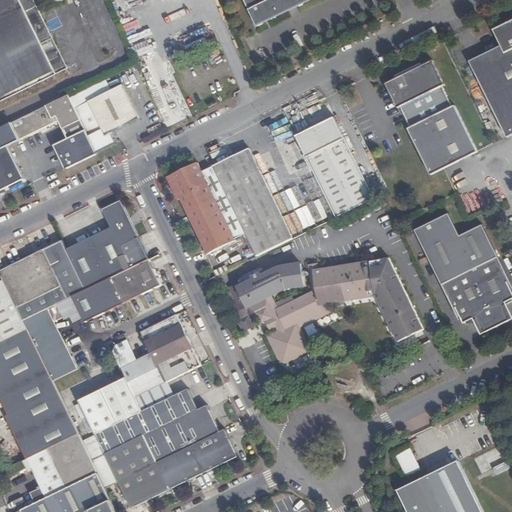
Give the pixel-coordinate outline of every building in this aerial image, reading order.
[(0,0),(0,95),(59,67),(27,0),(0,0)] [(244,0),(254,21),(298,0),(244,0)] [(476,59),(509,129),(511,127),(511,23),(500,29),(508,44),(476,59)] [(432,172),(445,167),(480,151),(458,103),(455,104),(446,84),(439,68),(436,64),(432,63),(428,64),(427,61),(426,58),(401,70),(402,73),(403,76),(401,77),(400,79),(398,81),(398,83),(398,85),(398,87),(405,103),(413,124),(411,125),(432,172)] [(397,107),(405,103),(398,87),(398,85),(398,83),(398,81),(400,79),(401,77),(403,76),(402,73),(385,82),(397,107)] [(105,93),(99,80),(71,95),(76,106),(105,93)] [(117,87),(105,93),(76,106),(83,120),(96,148),(107,143),(104,137),(134,122),(117,87)] [(76,106),(71,95),(52,103),(60,120),(60,121),(64,129),(83,120),(76,106)] [(60,120),(52,103),(12,122),(20,138),(60,120)] [(267,119),(269,125),(287,119),(285,113),(267,119)] [(305,129),(340,212),(372,196),(332,116),(305,129)] [(98,153),(96,148),(83,120),(64,129),(60,131),(64,140),(55,145),(66,168),(98,153)] [(20,138),(12,122),(0,127),(0,188),(6,185),(24,177),(9,144),(20,138)] [(295,134),(335,214),(340,212),(305,129),(295,134)] [(233,230),(244,254),(279,236),(235,144),(201,160),(202,162),(233,230)] [(223,235),(190,168),(185,158),(156,171),(160,179),(159,182),(161,187),(164,188),(168,195),(171,194),(197,248),(200,247),(223,235)] [(225,234),(233,230),(202,162),(190,168),(223,235),(225,234)] [(104,222),(59,244),(79,286),(102,275),(125,263),(115,241),(131,233),(113,196),(95,205),(104,222)] [(505,308),(507,307),(511,304),(511,286),(498,258),(483,225),(460,236),(449,214),(414,231),(440,287),(458,323),(460,321),(462,325),(465,323),(467,326),(474,323),(476,322),(482,334),(484,333),(485,335),(509,323),(508,321),(510,320),(505,308)] [(227,240),(225,234),(223,235),(200,247),(202,252),(227,240)] [(10,304),(16,318),(43,305),(53,300),(66,293),(79,286),(59,244),(55,235),(37,244),(55,281),(10,304)] [(0,262),(0,282),(10,304),(55,281),(37,244),(0,262)] [(360,257),(364,291),(386,338),(412,326),(379,254),(360,257)] [(153,280),(141,255),(125,263),(102,275),(115,299),(153,280)] [(318,297),(364,291),(360,257),(311,263),(307,264),(308,276),(303,276),(305,288),(268,305),(261,292),(279,284),(294,282),(291,260),(275,262),(266,265),(251,273),(249,270),(242,274),(244,276),(231,283),(229,279),(218,284),(226,300),(220,303),(226,317),(236,312),(238,317),(245,314),(247,320),(252,317),(256,326),(264,322),(266,328),(257,334),(270,360),(299,346),(288,323),(286,318),(319,302),(318,297)] [(203,265),(205,270),(217,264),(215,259),(203,265)] [(301,260),(303,276),(308,276),(307,264),(311,263),(311,259),(301,260)] [(66,293),(77,318),(115,299),(102,275),(79,286),(66,293)] [(0,336),(21,327),(16,318),(10,304),(0,282),(0,336)] [(43,305),(50,319),(59,314),(53,300),(43,305)] [(319,302),(286,318),(288,323),(321,306),(319,302)] [(16,318),(21,327),(32,349),(58,338),(50,319),(43,305),(16,318)] [(240,321),(238,317),(236,312),(226,317),(231,326),(240,321)] [(476,322),(474,323),(481,337),(485,335),(484,333),(482,334),(476,322)] [(315,324),(307,327),(309,336),(318,333),(315,324)] [(0,418),(20,461),(39,452),(72,436),(68,429),(47,380),(32,349),(21,327),(0,336),(0,409),(0,410),(0,418)] [(158,385),(193,368),(178,338),(174,340),(168,329),(138,344),(143,354),(158,385)] [(32,349),(47,380),(72,368),(58,338),(32,349)] [(130,399),(158,385),(143,354),(114,368),(120,379),(129,399),(130,399)] [(366,376),(368,381),(377,377),(380,375),(378,371),(374,372),(366,376)] [(73,401),(83,421),(129,399),(120,379),(73,401)] [(327,388),(338,391),(343,386),(326,381),(327,388)] [(136,439),(201,407),(200,405),(193,409),(182,389),(136,411),(130,399),(129,399),(83,421),(88,431),(73,438),(81,454),(85,464),(136,439)] [(213,432),(201,407),(136,439),(163,492),(172,487),(174,490),(178,488),(176,485),(232,458),(228,450),(231,448),(229,444),(226,445),(218,430),(213,432)] [(39,452),(50,475),(81,454),(73,438),(72,436),(39,452)] [(163,492),(136,439),(85,464),(90,475),(103,501),(118,494),(126,510),(135,505),(137,509),(141,507),(139,503),(163,492)] [(502,447),(475,457),(482,477),(509,468),(502,447)] [(408,477),(421,470),(411,448),(397,455),(408,477)] [(90,475),(85,464),(81,454),(50,475),(57,490),(90,475)] [(483,511),(458,461),(410,484),(423,511),(483,511)] [(18,511),(80,511),(103,501),(90,475),(57,490),(17,510),(18,511)] [(423,511),(410,484),(399,490),(409,511),(423,511)]
